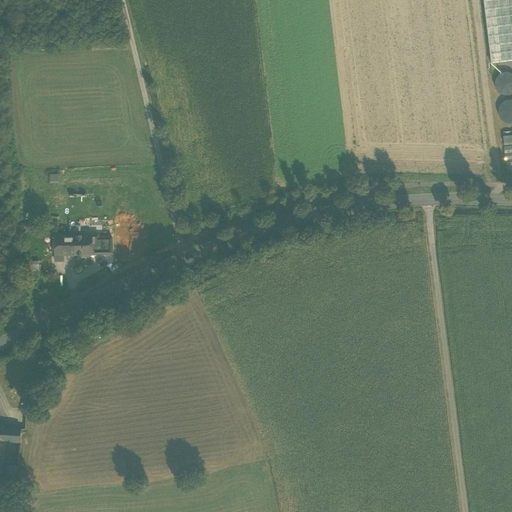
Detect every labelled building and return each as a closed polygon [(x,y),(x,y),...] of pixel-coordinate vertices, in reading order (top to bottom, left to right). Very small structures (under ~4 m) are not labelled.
[(511,0),(483,0),(491,63),(511,60),(511,0)] [(494,82),(494,86),(496,90),(500,93),(504,95),(508,95),(511,93),(511,73),(508,72),(503,72),(499,74),(496,77),(494,82)] [(498,110),(498,114),(500,118),(503,122),(508,123),(511,123),(511,100),(507,100),(503,102),(500,105),(498,110)] [(511,134),(500,135),(501,143),(511,142),(511,134)] [(511,144),(502,146),(505,172),(511,170),(511,144)] [(98,234),(54,235),(55,261),(63,260),(63,255),(83,255),(85,256),(89,256),(90,255),(94,254),(94,244),(98,243),(98,237),(98,234)] [(98,243),(98,254),(112,254),(112,237),(98,237),(98,243)] [(27,262),(28,271),(39,270),(39,261),(27,262)] [(13,428),(4,428),(4,441),(12,441),(13,428)] [(21,429),(13,428),(12,441),(18,442),(21,430),(21,429)] [(18,466),(4,465),(3,480),(17,481),(18,466)]
